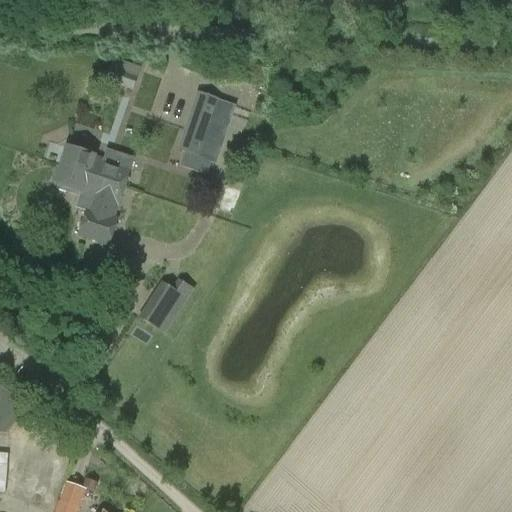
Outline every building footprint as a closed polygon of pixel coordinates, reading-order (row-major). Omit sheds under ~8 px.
[(114,69),(109,82),(133,91),(138,78),(114,69)] [(223,83),(218,98),(234,104),(235,100),(250,105),(254,94),(223,83)] [(176,151),(199,159),(219,101),(196,93),(176,151)] [(66,148),(60,167),(123,188),(129,170),(132,159),(106,150),(103,161),(66,148)] [(123,188),(60,167),(53,185),(57,187),(56,190),(79,198),(80,194),(90,198),(77,237),(109,247),(118,219),(113,217),(116,206),(123,188)] [(116,359),(144,385),(179,345),(152,319),(116,359)] [(26,409),(0,386),(0,433),(6,434),(26,409)] [(55,511),(77,511),(85,491),(65,483),(55,511)]
